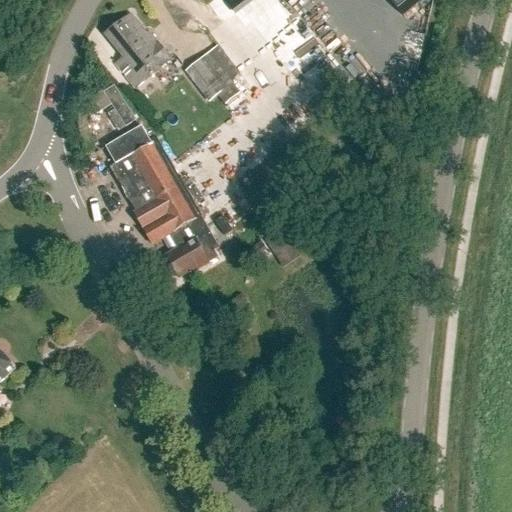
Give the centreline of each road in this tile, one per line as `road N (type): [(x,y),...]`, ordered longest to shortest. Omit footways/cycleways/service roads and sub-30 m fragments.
road 1 (secondary): [(413,511),(424,334),(490,0)]
road 2 (tertiary): [(232,511),(36,142)]
road 3 (tertiary): [(36,142),(70,26),(86,0)]
